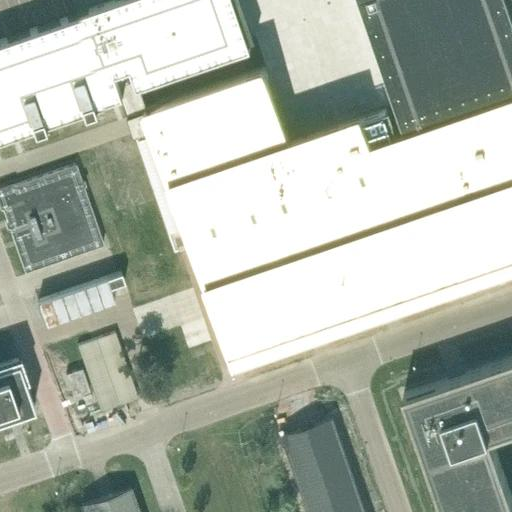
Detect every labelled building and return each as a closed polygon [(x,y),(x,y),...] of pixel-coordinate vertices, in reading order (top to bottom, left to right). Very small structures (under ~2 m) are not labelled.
[(0,136),(10,133),(15,131),(109,99),(114,97),(122,95),(130,117),(135,133),(176,249),(191,241),(206,233),(202,221),(186,226),(145,108),(137,85),(250,47),(248,40),(255,38),(254,36),(248,39),(234,0),(113,0),(0,39),(0,136)] [(511,0),(363,0),(398,101),(409,132),(511,96),(511,0)] [(511,96),(409,132),(396,136),(387,109),(292,142),(266,67),(145,108),(186,226),(201,221),(202,221),(206,233),(222,280),(212,283),(236,353),(511,258),(511,96)] [(87,199),(97,195),(95,190),(85,193),(75,164),(0,189),(0,197),(25,270),(103,243),(87,199)] [(121,270),(35,300),(44,324),(114,299),(109,284),(124,279),(121,270)] [(115,286),(119,297),(128,294),(124,283),(115,286)] [(511,356),(404,393),(444,511),(511,511),(511,498),(490,435),(511,427),(511,356)] [(18,357),(0,363),(0,417),(7,416),(6,414),(33,405),(33,407),(35,406),(18,357)] [(66,373),(73,396),(90,390),(82,368),(66,373)] [(309,511),(365,511),(333,418),(283,435),(309,511)] [(205,511),(261,511),(240,450),(190,467),(205,511)] [(83,511),(139,511),(131,487),(81,505),(83,511)]
